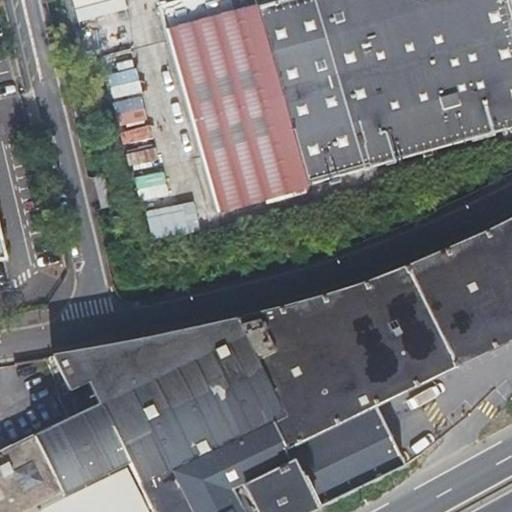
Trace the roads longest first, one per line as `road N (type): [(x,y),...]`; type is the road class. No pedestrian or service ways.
road 1 (unclassified): [(100,327),(336,273),(511,190)]
road 2 (unclassified): [(100,327),(26,0)]
